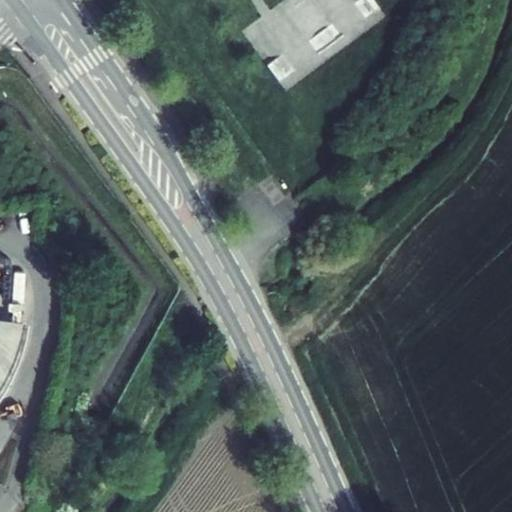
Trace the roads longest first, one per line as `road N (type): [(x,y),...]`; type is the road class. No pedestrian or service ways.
road 1 (secondary): [(122,119),(242,323),(326,511)]
road 2 (secondary): [(122,119),(36,0)]
